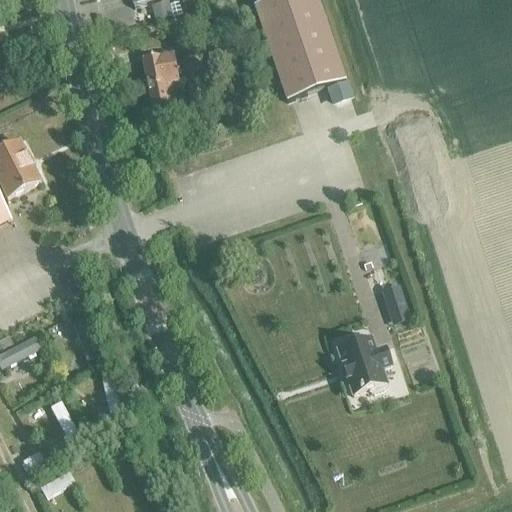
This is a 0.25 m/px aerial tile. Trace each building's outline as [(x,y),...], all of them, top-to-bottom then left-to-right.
[(282,0),(254,10),(287,105),(345,85),(315,0),(282,0)] [(188,82),(203,80),(199,56),(190,58),(192,67),(186,68),(188,82)] [(147,89),(178,84),(174,58),(143,62),(147,89)] [(203,80),(188,82),(190,97),(196,96),(198,107),(207,106),(203,80)] [(178,84),(147,89),(151,117),(176,113),(174,100),(182,99),(180,85),(178,85),(178,84)] [(0,194),(5,203),(38,185),(17,145),(0,154),(0,194)] [(0,224),(8,220),(0,204),(0,224)] [(376,354),(372,342),(337,354),(353,399),(369,394),(370,396),(374,398),(384,395),(386,391),(385,389),(387,388),(382,373),(391,370),(385,351),(376,354)]
